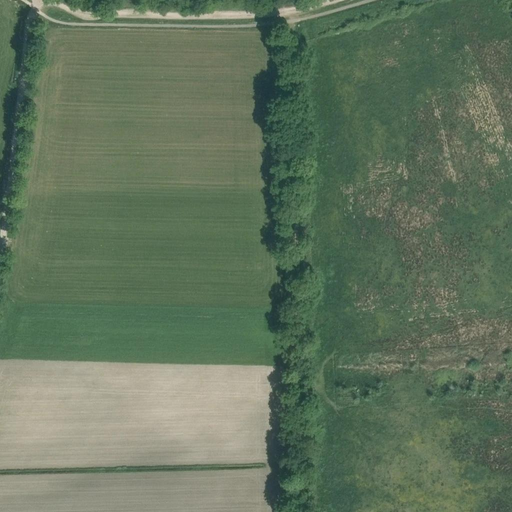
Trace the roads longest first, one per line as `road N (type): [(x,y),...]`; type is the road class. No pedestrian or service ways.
road 1 (track): [(291,9),(303,511)]
road 2 (track): [(50,0),(97,14),(222,17),(323,0)]
road 3 (track): [(0,234),(33,0)]
